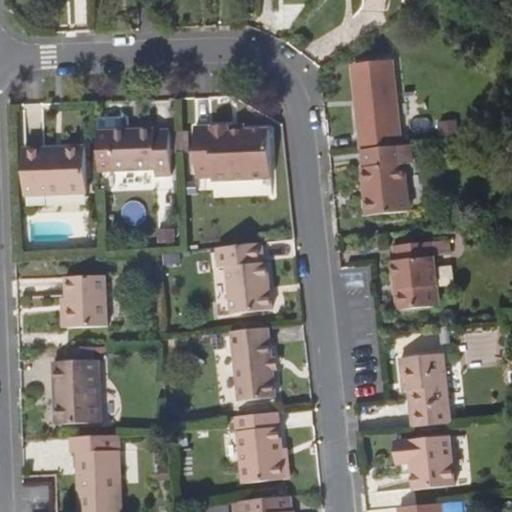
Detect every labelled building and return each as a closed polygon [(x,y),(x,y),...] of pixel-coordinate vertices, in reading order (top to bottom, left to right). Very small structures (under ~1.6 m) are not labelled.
[(364,151),(401,146),(392,59),(355,63),(359,108),(356,108),(361,151),(364,151)] [(403,90),(404,121),(414,121),(413,90),(403,90)] [(231,132),(231,126),(197,127),(198,177),(213,177),(213,180),(271,178),(270,130),(245,131),(231,132)] [(156,176),(172,176),(170,131),(156,132),(155,128),(110,131),(112,171),(156,170),(156,176)] [(415,145),(401,146),(364,151),(366,167),(363,168),(367,216),(415,211),(409,164),(418,163),(415,145)] [(88,147),(63,148),(63,154),(48,155),(48,149),(25,150),(27,195),(90,193),(88,147)] [(405,309),(440,305),(433,242),(396,245),(398,260),(393,261),(396,282),(399,281),(400,290),(397,293),(398,305),(405,309)] [(265,244),(218,249),(220,268),(229,267),(233,314),(272,311),(268,263),(266,263),(265,244)] [(68,327),(110,324),(107,274),(66,276),(68,327)] [(270,329),(233,333),(240,402),(277,398),(274,371),(273,358),(270,329)] [(414,428),(451,424),(445,357),(402,362),(404,382),(410,382),(411,393),(414,428)] [(58,426),(102,423),(98,361),(54,363),(58,426)] [(280,413),(238,418),(245,483),(285,479),(283,451),(280,413)] [(404,442),(407,464),(414,463),(416,491),(457,487),(453,436),(404,442)] [(106,438),(71,439),(71,454),(80,454),(82,511),(127,511),(125,451),(106,452),(106,438)] [(399,465),(407,464),(404,442),(397,442),(399,465)] [(289,450),(283,451),(285,479),(291,479),(289,450)] [(291,511),(290,497),(238,503),(239,511),(291,511)]
